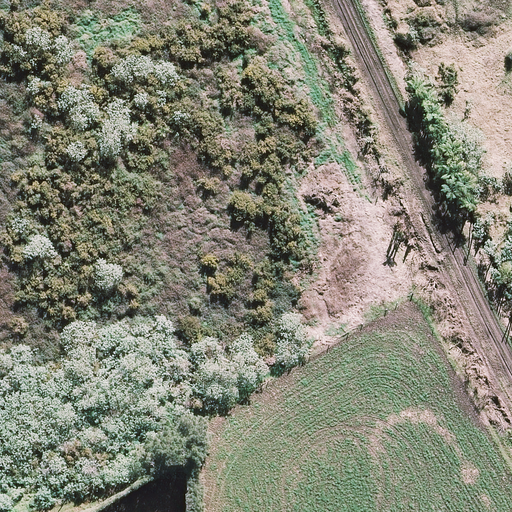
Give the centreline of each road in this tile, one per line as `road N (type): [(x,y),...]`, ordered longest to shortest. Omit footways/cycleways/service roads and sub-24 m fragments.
road 1 (track): [(315,0),(511,337)]
road 2 (track): [(57,511),(109,491),(161,450),(175,452),(183,468),(180,511)]
